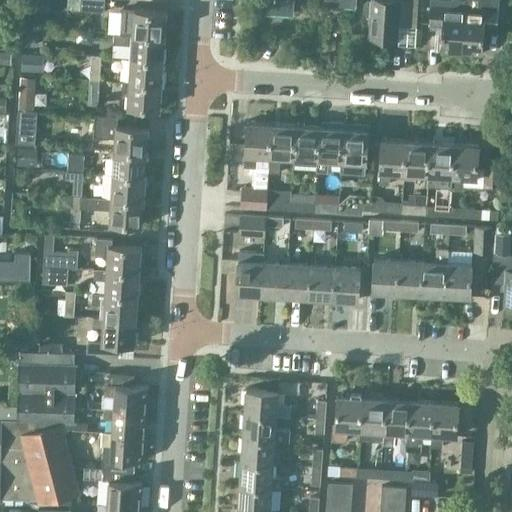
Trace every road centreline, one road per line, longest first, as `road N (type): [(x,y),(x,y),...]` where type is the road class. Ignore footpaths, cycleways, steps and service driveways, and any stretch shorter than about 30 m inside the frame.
road 1 (residential): [(490,352),(182,335)]
road 2 (residential): [(490,94),(198,80)]
road 3 (residential): [(182,335),(198,80)]
road 4 (residential): [(170,511),(182,335)]
road 5 (residential): [(479,511),(490,352)]
